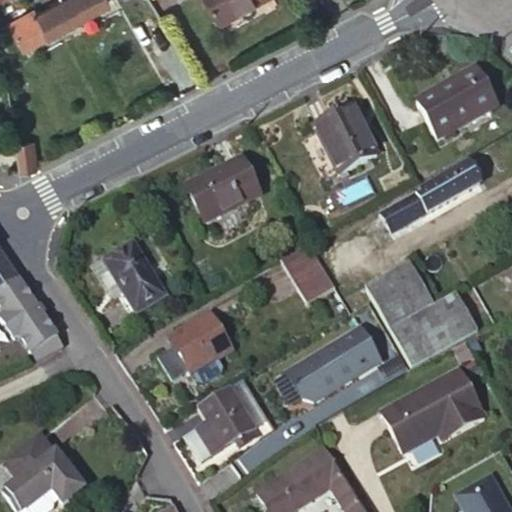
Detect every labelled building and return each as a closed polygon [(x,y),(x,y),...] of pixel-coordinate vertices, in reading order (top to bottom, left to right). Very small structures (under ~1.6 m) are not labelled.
[(56,0),(34,12),(32,8),(8,22),(24,48),(106,1),(105,0),(56,0)] [(207,0),(219,21),(255,0),(207,0)] [(164,26),(158,16),(144,24),(150,34),(164,26)] [(171,73),(182,65),(169,44),(156,51),(171,73)] [(6,46),(0,48),(0,55),(3,62),(11,57),(6,46)] [(438,141),(495,109),(475,71),(417,103),(438,141)] [(338,177),(377,157),(351,108),(314,127),(338,177)] [(18,169),(35,167),(32,141),(14,143),(18,169)] [(205,225),(259,196),(241,159),(186,187),(205,225)] [(392,235),(481,184),(469,164),(412,195),(350,235),(360,250),(390,233),(392,235)] [(138,317),(167,299),(133,243),(104,263),(138,317)] [(334,289),(308,246),(280,262),(306,306),(334,289)] [(0,258),(0,293),(16,282),(0,258)] [(412,370),(476,333),(455,295),(433,307),(409,264),(366,289),(412,370)] [(31,357),(56,339),(16,282),(0,293),(0,315),(3,320),(0,322),(0,329),(11,346),(16,341),(29,358),(31,357)] [(189,371),(190,374),(217,359),(230,351),(210,316),(170,340),(176,349),(158,360),(171,381),(189,371)] [(361,330),(286,376),(302,401),(316,405),(359,378),(353,370),(377,355),(361,330)] [(56,339),(31,357),(36,365),(63,351),(56,339)] [(377,355),(353,370),(359,378),(382,364),(377,355)] [(190,374),(196,384),(202,385),(221,374),(222,368),(217,359),(190,374)] [(459,371),(380,414),(403,456),(438,436),(446,432),(450,438),(486,419),(459,371)] [(230,390),(198,410),(206,424),(194,431),(210,458),(235,443),(239,449),(250,442),(246,436),(254,431),(230,390)] [(254,431),(246,436),(250,442),(258,438),(254,431)] [(441,443),(450,438),(446,432),(438,436),(441,443)] [(16,484),(50,457),(37,439),(2,465),(16,484)] [(345,511),(362,511),(323,451),(258,494),(269,511),(296,511),(331,490),(345,511)] [(53,455),(50,457),(16,484),(0,496),(12,511),(22,511),(50,491),(54,496),(58,500),(62,505),(80,491),(53,455)] [(505,511),(488,480),(454,500),(461,511),(505,511)] [(50,491),(22,511),(49,511),(51,511),(52,505),(58,500),(54,496),(50,491)]
